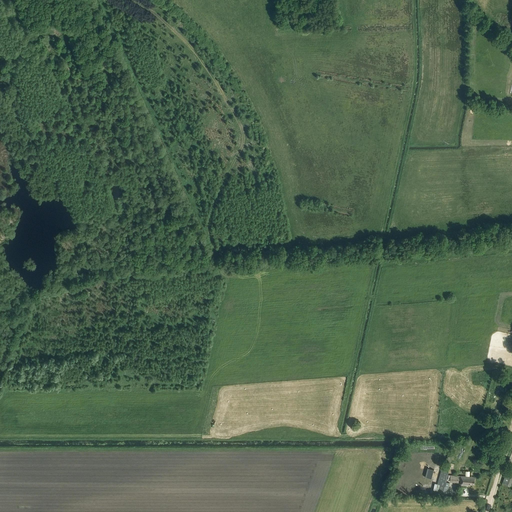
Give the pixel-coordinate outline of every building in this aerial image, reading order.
[(511,467),(509,466),(503,483),(511,485),(511,481),(511,467)] [(426,476),(432,478),(435,469),(428,467),(426,476)] [(435,483),(433,491),(443,494),(443,492),(447,493),(450,483),(446,482),(449,472),(441,470),(437,484),(435,483)] [(459,475),(450,475),(448,475),(448,479),(448,481),(450,481),(450,482),(458,483),(459,475)] [(474,484),(475,477),(461,476),(460,484),(466,485),(467,484),(474,484)]
